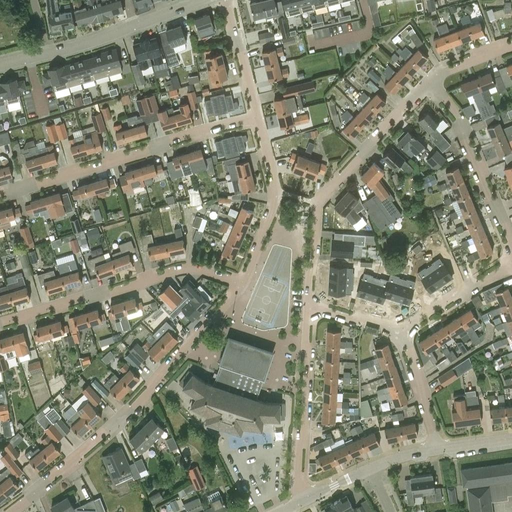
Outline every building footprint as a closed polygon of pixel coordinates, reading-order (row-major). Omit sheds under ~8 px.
[(45,0),(48,16),(51,32),(63,29),(59,14),(57,2),(56,0),(45,0)] [(84,7),(83,7),(80,0),(74,0),(73,0),(75,10),(74,10),(78,26),(89,23),(84,7)] [(96,4),(94,0),(86,0),(87,1),(84,2),(85,7),(84,7),(89,23),(100,19),(96,4)] [(95,0),(97,3),(96,4),(100,19),(112,16),(107,0),(95,0)] [(107,0),(112,16),(124,13),(119,0),(107,0)] [(262,0),(262,1),(261,1),(265,16),(266,16),(266,19),(273,17),(272,14),(277,13),(273,0),(262,0)] [(300,13),(296,0),(282,0),(286,17),(300,13)] [(310,0),(296,0),(300,13),(312,10),(310,0)] [(326,6),(324,0),(310,0),(312,10),(326,6)] [(367,0),(370,13),(375,12),(378,11),(376,1),(380,0),(367,0)] [(436,10),(434,0),(425,0),(428,12),(436,10)] [(261,1),(250,4),(253,19),(254,19),(255,23),(266,20),(265,16),(261,1)] [(65,12),(59,14),(63,29),(74,27),(71,11),(70,4),(64,5),(65,12)] [(457,11),(454,5),(448,8),(451,14),(457,11)] [(492,9),(486,11),(490,21),(495,19),(492,9)] [(215,23),(212,24),(209,15),(195,19),(198,30),(200,38),(218,32),(215,23)] [(283,38),(289,36),(284,16),(278,17),(283,38)] [(438,21),(440,26),(448,47),(460,42),(456,31),(450,34),(448,29),(446,23),(445,24),(444,22),(445,22),(444,20),(442,20),(442,19),(438,21)] [(480,23),(468,27),(472,38),(484,34),(480,23)] [(186,43),(185,40),(186,40),(180,25),(166,31),(158,34),(168,68),(179,63),(173,47),(186,43)] [(437,51),(448,47),(440,26),(436,27),(440,38),(433,40),(437,51)] [(468,27),(456,31),(460,42),(472,38),(468,27)] [(417,47),(423,43),(412,28),(407,32),(410,36),(410,37),(417,47)] [(275,30),(269,32),(272,41),(277,40),(275,30)] [(260,44),(272,41),(269,32),(257,35),(260,44)] [(283,46),(295,43),(295,40),(300,39),(299,34),(282,39),(283,46)] [(150,57),(152,56),(157,71),(165,68),(163,62),(156,38),(145,41),(150,57)] [(137,85),(139,90),(145,88),(143,83),(145,82),(141,69),(152,66),(149,57),(150,57),(145,41),(133,45),(138,63),(131,65),(137,85)] [(282,47),(275,49),(261,52),(265,67),(278,63),(276,56),(284,55),(282,47)] [(405,47),(402,51),(419,66),(427,57),(418,49),(413,54),(405,47)] [(406,62),(401,68),(410,76),(419,66),(402,51),(399,48),(395,52),(406,62)] [(204,52),(208,70),(224,66),(221,53),(214,55),(213,50),(204,52)] [(102,55),(108,76),(122,72),(116,51),(102,55)] [(102,55),(89,59),(95,80),(108,76),(102,55)] [(361,69),(376,83),(381,78),(368,66),(367,67),(366,67),(368,64),(372,68),(377,63),(372,58),(367,63),(367,62),(361,69)] [(76,63),(81,83),(95,80),(89,59),(76,63)] [(68,87),(81,83),(76,63),(63,67),(62,66),(68,87)] [(287,68),(280,70),(278,63),(265,67),(268,81),(289,76),(287,68)] [(511,79),(511,78),(511,64),(505,67),(508,72),(500,75),(505,88),(511,84),(511,79)] [(401,68),(396,73),(388,65),(385,69),(401,85),(410,76),(401,68)] [(68,87),(62,66),(48,70),(49,73),(43,75),(45,83),(52,81),(55,91),(68,87)] [(222,85),(221,79),(227,78),(224,66),(208,70),(213,87),(222,85)] [(385,77),(389,81),(384,86),(393,94),(401,85),(385,69),(382,72),(386,76),(385,77)] [(488,88),(495,85),(497,91),(505,88),(500,75),(492,78),(490,73),(482,76),(476,79),(485,103),(486,103),(491,100),(489,95),(491,95),(488,88)] [(187,83),(197,82),(196,75),(186,76),(187,83)] [(178,78),(171,80),(174,89),(180,87),(178,78)] [(466,96),(474,93),(479,106),(477,106),(482,119),(490,116),(488,110),(486,111),(483,104),(485,103),(476,79),(469,81),(461,84),(466,96)] [(1,84),(6,104),(21,101),(18,90),(25,89),(23,81),(16,83),(15,80),(1,83),(1,84)] [(273,100),(277,115),(290,111),(296,109),(303,108),(300,94),(315,90),(313,80),(282,88),(284,97),(273,100)] [(191,110),(199,107),(195,91),(187,93),(191,110)] [(377,94),(371,99),(363,92),(360,95),(365,100),(368,103),(377,111),(385,102),(377,94)] [(154,94),(144,97),(149,113),(159,110),(154,94)] [(231,95),(217,98),(221,113),(235,110),(234,109),(233,103),(231,95)] [(122,104),(129,102),(127,96),(120,98),(122,104)] [(82,97),(71,98),(72,105),(83,103),(82,97)] [(144,97),(135,100),(140,116),(149,113),(144,97)] [(217,98),(204,101),(207,116),(221,113),(217,98)] [(334,127),(340,125),(338,114),(336,114),(334,104),(331,100),(329,101),(334,127)] [(179,106),(180,109),(173,110),(178,125),(192,121),(189,111),(190,111),(187,103),(179,106)] [(368,103),(360,112),(368,120),(377,111),(368,103)] [(101,109),(104,120),(111,118),(107,107),(101,109)] [(178,125),(173,110),(172,108),(166,110),(166,109),(158,111),(163,129),(178,125)] [(290,111),(277,115),(280,129),(294,125),(294,126),(309,122),(307,114),(298,116),(296,109),(290,111)] [(360,112),(355,117),(346,110),(343,113),(360,129),(368,120),(360,112)] [(450,145),(434,127),(438,123),(428,111),(418,121),(428,132),(434,139),(432,141),(442,152),(450,145)] [(94,126),(81,130),(83,135),(88,153),(102,148),(97,132),(106,130),(100,113),(91,116),(94,126)] [(351,138),(360,129),(343,113),(340,116),(344,120),(342,122),(346,126),(343,130),(351,138)] [(496,114),(490,116),(484,119),(487,125),(498,120),(496,114)] [(126,118),(129,128),(133,139),(147,134),(142,117),(138,118),(137,115),(126,118)] [(55,125),(59,140),(68,137),(63,122),(61,122),(61,121),(66,120),(64,116),(53,119),(55,125)] [(52,119),(50,120),(46,121),(47,126),(45,126),(50,143),(59,140),(55,125),(54,123),(53,124),(52,119)] [(490,135),(493,142),(511,134),(511,124),(501,129),(499,123),(487,128),(490,135)] [(129,128),(122,131),(120,124),(113,126),(118,143),(133,139),(129,128)] [(426,149),(416,139),(407,131),(397,142),(405,150),(408,147),(415,154),(416,153),(419,157),(426,149)] [(7,132),(5,132),(0,133),(0,145),(11,142),(7,132)] [(511,151),(511,152),(507,142),(511,140),(511,134),(493,142),(496,149),(495,149),(499,157),(510,152),(511,155),(511,151)] [(83,135),(68,140),(73,157),(88,153),(83,135)] [(241,135),(228,138),(232,153),(245,150),(243,142),(242,136),(241,135)] [(228,138),(214,142),(218,157),(232,153),(228,138)] [(18,144),(12,146),(17,165),(26,162),(29,171),(43,167),(37,149),(36,146),(29,148),(31,151),(22,154),(18,144)] [(45,147),(37,149),(43,167),(57,162),(52,145),(45,147)] [(413,169),(404,160),(392,148),(382,158),(394,170),(398,165),(408,175),(413,169)] [(201,149),(187,153),(190,164),(193,172),(207,168),(201,149)] [(304,150),(301,157),(297,155),(297,154),(292,153),(288,162),(294,164),(291,170),(303,175),(309,159),(308,159),(311,152),(304,150)] [(446,159),(436,150),(426,161),(436,170),(446,159)] [(173,160),(166,162),(169,170),(171,169),(182,166),(184,175),(193,172),(190,164),(187,153),(172,158),(173,160)] [(248,161),(240,162),(239,157),(224,161),(226,172),(229,172),(231,180),(236,179),(251,175),(248,161)] [(0,179),(12,176),(7,159),(0,160),(0,179)] [(321,163),(321,164),(309,159),(303,175),(315,179),(317,173),(323,175),(326,165),(321,163)] [(375,194),(362,204),(364,207),(380,230),(401,215),(391,200),(394,198),(378,177),(383,171),(373,162),(360,177),(370,186),(375,194)] [(154,163),(139,168),(145,184),(152,182),(150,176),(163,172),(161,164),(155,166),(154,163)] [(213,166),(207,168),(210,177),(215,176),(213,166)] [(451,186),(463,181),(457,167),(445,172),(449,181),(451,186)] [(145,186),(145,184),(139,168),(118,174),(123,191),(121,192),(122,197),(123,197),(126,205),(133,203),(130,194),(132,194),(131,190),(134,189),(133,189),(140,186),(140,187),(145,186)] [(391,176),(395,185),(400,183),(396,174),(391,176)] [(248,200),(249,191),(255,189),(251,175),(236,179),(231,180),(235,194),(231,195),(231,199),(241,200),(248,200)] [(421,190),(437,183),(434,175),(418,182),(421,190)] [(95,193),(109,188),(116,186),(114,178),(107,180),(106,178),(92,182),(95,193)] [(451,186),(457,201),(469,195),(463,181),(451,186)] [(74,199),(81,197),(95,193),(92,182),(77,187),(78,189),(72,191),(74,199)] [(197,186),(188,189),(190,194),(189,206),(196,206),(202,204),(197,186)] [(357,213),(364,207),(362,204),(359,197),(357,199),(348,191),(334,206),(345,215),(351,225),(361,218),(357,213)] [(59,192),(44,196),(48,207),(51,216),(73,209),(67,192),(60,194),(59,192)] [(457,201),(463,215),(475,210),(469,195),(457,201)] [(30,201),(31,204),(24,206),(27,214),(48,207),(44,196),(30,201)] [(214,202),(218,201),(218,199),(217,197),(203,203),(207,206),(220,212),(222,207),(215,203),(214,202)] [(450,197),(443,200),(445,206),(452,203),(450,197)] [(12,207),(0,210),(0,220),(3,229),(16,224),(14,218),(21,216),(19,208),(13,210),(12,207)] [(242,207),(237,219),(248,224),(253,212),(242,207)] [(463,215),(469,229),(481,224),(475,210),(463,215)] [(205,219),(196,216),(192,226),(199,229),(199,228),(202,229),(205,219)] [(77,219),(69,221),(71,228),(73,234),(74,234),(81,231),(79,225),(77,219)] [(223,221),(221,226),(226,228),(232,230),(243,235),(248,224),(237,219),(234,226),(223,221)] [(469,229),(474,243),(487,238),(481,224),(469,229)] [(25,249),(34,246),(28,225),(19,228),(23,244),(24,244),(25,249)] [(455,228),(457,234),(464,231),(461,226),(455,228)] [(97,227),(86,231),(89,240),(100,236),(97,227)] [(174,229),(176,241),(165,243),(168,255),(186,251),(183,239),(181,228),(174,229)] [(74,234),(79,246),(87,244),(83,230),(81,231),(74,234)] [(203,232),(196,230),(192,241),(199,244),(203,232)] [(232,230),(227,242),(238,247),(243,235),(232,230)] [(74,253),(80,251),(74,234),(68,236),(70,241),(74,253)] [(165,243),(154,245),(151,234),(139,236),(143,252),(148,251),(150,259),(168,255),(165,243)] [(332,240),(331,256),(352,257),(353,245),(365,246),(365,236),(344,234),(343,240),(332,240)] [(60,238),(50,242),(52,248),(62,245),(60,238)] [(474,243),(480,257),(493,252),(487,238),(474,243)] [(114,259),(112,260),(116,271),(133,265),(129,253),(135,251),(131,240),(118,245),(121,251),(112,254),(114,259)] [(461,242),(462,248),(469,245),(467,240),(461,242)] [(227,242),(222,254),(220,258),(226,261),(228,256),(233,259),(238,247),(227,242)] [(38,262),(35,250),(34,250),(34,248),(27,250),(31,264),(38,262)] [(92,272),(96,271),(98,278),(116,271),(112,260),(106,262),(103,254),(88,260),(92,272)] [(432,264),(429,266),(441,285),(452,278),(439,258),(431,263),(432,264)] [(58,269),(61,276),(64,288),(82,283),(78,271),(74,260),(68,262),(70,266),(58,269)] [(14,261),(5,263),(7,270),(16,268),(14,261)] [(425,268),(417,273),(430,292),(441,285),(429,266),(425,269),(425,268)] [(330,267),(329,280),(353,281),(353,273),(352,273),(352,268),(330,267)] [(47,294),(64,288),(61,276),(56,278),(53,270),(46,272),(37,275),(41,288),(44,287),(47,294)] [(364,273),(357,295),(369,299),(376,278),(372,277),(373,276),(364,273)] [(388,280),(383,297),(384,297),(395,300),(402,279),(398,278),(399,277),(390,274),(388,280)] [(26,287),(23,276),(17,278),(18,281),(6,284),(13,304),(30,299),(26,287)] [(376,278),(369,299),(382,303),(384,297),(383,297),(388,280),(380,278),(380,279),(376,278)] [(185,294),(187,297),(201,312),(202,312),(210,304),(199,291),(194,286),(195,285),(189,279),(180,288),(185,293),(185,294)] [(402,279),(395,300),(408,304),(415,282),(406,279),(406,280),(402,279)] [(329,280),(328,293),(351,294),(351,290),(352,290),(353,281),(329,280)] [(0,307),(13,304),(6,284),(7,285),(0,287),(0,307)] [(169,285),(160,294),(166,301),(161,306),(169,315),(187,297),(185,294),(181,298),(178,294),(169,285)] [(500,285),(482,292),(484,297),(483,297),(486,303),(497,298),(501,306),(511,301),(511,299),(507,287),(502,289),(500,285)] [(193,320),(201,312),(187,297),(169,315),(173,319),(182,310),(184,312),(183,313),(189,319),(190,318),(193,320)] [(139,310),(138,309),(143,308),(141,301),(136,303),(135,298),(123,301),(126,314),(139,310)] [(109,319),(119,316),(123,331),(131,329),(126,314),(123,301),(110,305),(112,311),(107,312),(109,319)] [(511,301),(501,306),(489,311),(492,317),(503,312),(507,321),(511,318),(511,301)] [(89,325),(101,321),(106,320),(104,313),(99,315),(98,309),(85,313),(89,325)] [(470,309),(457,317),(467,333),(475,346),(484,340),(484,334),(479,337),(474,330),(481,326),(470,309)] [(72,330),(77,329),(89,325),(85,313),(73,317),(68,318),(72,330)] [(451,337),(457,333),(461,338),(467,333),(457,317),(444,326),(451,337)] [(60,334),(64,332),(69,331),(67,325),(62,326),(60,320),(48,324),(54,341),(61,338),(60,334)] [(501,323),(495,325),(497,331),(504,328),(501,323)] [(54,342),(54,341),(48,324),(36,328),(37,334),(33,335),(35,341),(33,342),(35,348),(54,342)] [(162,336),(158,341),(167,350),(177,339),(163,325),(157,331),(162,336)] [(438,345),(439,345),(447,357),(446,358),(449,362),(456,358),(452,350),(450,352),(443,342),(451,337),(444,326),(431,334),(438,345)] [(326,339),(326,346),(339,347),(345,347),(351,347),(357,348),(358,337),(351,337),(351,341),(339,341),(340,331),(327,330),(326,339)] [(29,358),(29,352),(23,332),(11,336),(17,355),(19,362),(29,358)] [(78,332),(72,334),(75,343),(81,341),(78,332)] [(121,339),(119,333),(112,335),(115,342),(121,339)] [(437,361),(430,350),(438,345),(431,334),(418,342),(425,353),(433,364),(437,361)] [(511,334),(492,343),(494,349),(509,343),(511,350),(511,334)] [(11,336),(0,339),(0,370),(8,368),(6,359),(17,355),(11,336)] [(157,360),(167,350),(158,341),(155,337),(150,343),(147,340),(142,346),(141,347),(137,342),(129,351),(130,353),(140,361),(141,362),(149,353),(157,360)] [(279,420),(285,420),(285,404),(280,404),(280,403),(263,402),(256,399),(264,378),(263,378),(271,353),(230,339),(221,364),(220,363),(213,384),(203,381),(187,370),(178,383),(183,387),(196,397),(190,406),(207,416),(205,422),(241,434),(242,428),(262,429),(263,419),(279,420)] [(468,351),(462,342),(456,343),(463,354),(468,351)] [(375,348),(380,363),(392,359),(389,352),(390,352),(387,344),(375,348)] [(325,353),(325,361),(338,362),(339,347),(326,346),(326,353),(325,353)] [(108,350),(99,358),(105,364),(113,355),(108,350)] [(130,353),(124,359),(135,369),(140,363),(130,353)] [(83,357),(79,356),(83,369),(90,362),(88,356),(83,357)] [(504,366),(500,357),(492,361),(496,370),(504,366)] [(446,358),(435,365),(438,369),(439,370),(449,362),(446,358)] [(382,368),(385,377),(397,373),(395,365),(394,365),(392,359),(380,363),(375,365),(367,367),(371,372),(382,368)] [(40,360),(28,364),(31,375),(32,374),(33,378),(43,375),(42,371),(43,371),(40,360)] [(337,377),(338,362),(325,361),(324,369),(325,369),(324,376),(337,377)] [(124,374),(120,379),(129,388),(140,378),(125,364),(119,370),(124,374)] [(511,367),(511,368),(503,373),(502,375),(506,385),(509,384),(511,382),(511,367)] [(438,378),(444,386),(457,377),(451,369),(438,378)] [(104,385),(109,390),(119,399),(129,388),(120,379),(115,373),(104,385)] [(385,377),(388,386),(376,390),(377,396),(402,387),(400,381),(397,373),(385,377)] [(336,392),(337,377),(324,376),(324,383),(323,391),(336,392)] [(110,394),(95,379),(90,384),(105,399),(110,394)] [(101,416),(97,411),(99,409),(95,405),(101,399),(89,385),(82,391),(90,400),(88,401),(87,401),(77,410),(91,425),(101,416)] [(402,387),(377,396),(380,401),(386,399),(387,401),(393,400),(395,406),(408,402),(405,394),(404,394),(402,387)] [(0,414),(9,413),(4,390),(2,390),(4,405),(0,405),(0,414)] [(323,400),(323,407),(335,407),(336,392),(323,391),(323,400)] [(468,425),(472,424),(471,417),(468,417),(465,399),(466,399),(465,395),(453,396),(455,409),(452,410),(454,427),(468,425)] [(472,424),(481,423),(477,397),(466,399),(465,399),(468,417),(471,417),(472,424)] [(360,402),(360,419),(366,418),(372,416),(367,399),(360,402)] [(52,407),(44,414),(52,424),(62,436),(63,436),(70,430),(60,417),(52,407)] [(322,414),(321,422),(334,423),(335,413),(348,413),(349,408),(341,408),(335,407),(323,407),(322,414)] [(491,422),(506,420),(505,407),(489,409),(491,422)] [(79,436),(91,425),(77,410),(76,410),(74,408),(63,418),(71,427),(79,436)] [(152,417),(141,428),(152,440),(163,429),(152,417)] [(8,420),(1,421),(4,436),(6,436),(6,437),(12,435),(8,420)] [(415,423),(399,426),(402,439),(409,437),(417,436),(415,423)] [(52,424),(44,431),(54,443),(62,436),(52,424)] [(358,426),(354,427),(357,433),(363,431),(360,425),(358,426)] [(395,440),(402,439),(399,426),(384,429),(387,442),(395,441),(395,440)] [(142,451),(152,440),(141,428),(130,439),(142,451)] [(365,436),(360,439),(365,450),(372,447),(372,448),(379,444),(374,432),(365,436)] [(46,446),(41,451),(49,461),(60,452),(47,436),(41,441),(46,446)] [(166,440),(170,451),(175,449),(178,455),(174,457),(177,463),(183,461),(173,437),(166,440)] [(332,438),(326,439),(329,446),(335,443),(332,438)] [(360,439),(346,445),(351,457),(358,454),(358,453),(365,450),(360,439)] [(3,448),(7,452),(13,460),(19,455),(10,442),(3,448)] [(346,445),(332,451),(337,463),(344,460),(351,457),(346,445)] [(185,456),(192,454),(189,446),(183,448),(185,456)] [(25,454),(29,460),(37,470),(49,461),(41,451),(38,447),(33,452),(30,449),(25,454)] [(112,477),(115,484),(133,476),(133,475),(128,465),(121,449),(103,457),(112,477)] [(331,466),(337,463),(332,451),(317,457),(323,469),(331,466)] [(18,486),(14,481),(17,478),(16,477),(22,472),(13,460),(7,452),(0,457),(0,458),(8,468),(0,473),(0,486),(7,495),(8,494),(11,495),(14,493),(13,490),(18,486)] [(134,461),(134,462),(139,473),(146,469),(141,458),(134,461)] [(511,462),(460,470),(463,486),(466,485),(469,511),(491,511),(491,502),(508,500),(507,496),(511,494),(511,462)] [(187,470),(193,483),(196,490),(205,486),(197,466),(187,470)] [(432,474),(422,475),(424,495),(435,494),(436,501),(442,500),(440,488),(434,489),(432,474)] [(408,505),(414,504),(413,497),(424,495),(422,475),(410,477),(412,491),(406,492),(408,505)] [(186,495),(196,490),(193,483),(183,489),(186,495)] [(457,503),(454,487),(447,488),(449,504),(457,503)] [(159,491),(149,497),(152,504),(163,498),(159,491)] [(212,507),(204,511),(205,511),(228,511),(221,496),(218,491),(208,496),(210,502),(209,502),(212,507)] [(340,511),(366,511),(362,504),(353,509),(346,496),(340,500),(340,499),(335,502),(340,511)] [(98,511),(94,500),(94,499),(74,508),(67,497),(51,507),(54,511),(98,511)] [(105,511),(100,497),(94,500),(98,511),(105,511)] [(184,510),(200,506),(198,498),(182,502),(184,510)] [(170,502),(174,511),(180,509),(175,499),(170,502)] [(340,511),(335,502),(330,504),(331,505),(325,508),(319,511),(340,511)]
